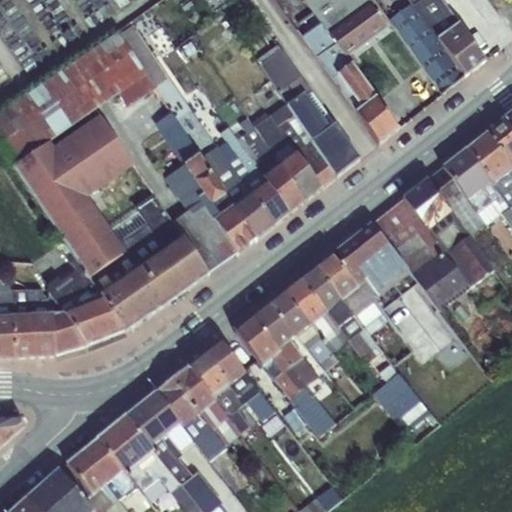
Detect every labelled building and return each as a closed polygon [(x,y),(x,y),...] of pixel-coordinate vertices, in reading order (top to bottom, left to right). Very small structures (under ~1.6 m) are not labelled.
[(337,75),(351,65),(347,58),(330,34),(350,20),(349,18),(369,4),(366,0),(347,0),(331,12),(322,0),(315,0),(308,5),(319,19),(322,23),(303,37),(357,114),(362,110),(337,75)] [(304,0),(308,5),(315,0),(322,0),(331,12),(347,0),(366,0),(369,4),(386,28),(391,26),(372,0),(304,0)] [(372,0),(391,26),(441,95),(464,77),(438,40),(408,0),(372,0)] [(408,0),(438,40),(460,25),(440,0),(408,0)] [(330,34),(347,58),(386,28),(369,4),(349,18),(350,20),(330,34)] [(136,21),(142,30),(156,21),(150,12),(136,21)] [(215,19),(218,22),(224,31),(223,31),(229,40),(238,34),(224,14),(215,19)] [(201,34),(207,42),(223,31),(224,31),(218,22),(201,34)] [(438,40),(464,77),(485,61),(460,25),(438,40)] [(118,35),(144,74),(154,89),(167,81),(131,27),(118,35)] [(0,114),(0,151),(12,169),(39,150),(118,95),(126,108),(154,89),(144,74),(118,35),(116,33),(0,114)] [(254,62),(269,80),(291,64),(277,44),(254,62)] [(279,93),(288,107),(302,97),(304,98),(310,93),(301,79),(291,64),(269,80),(279,93)] [(362,110),(375,99),(351,65),(337,75),(362,110)] [(302,97),(288,107),(310,140),(312,143),(330,130),(319,115),(316,116),(304,98),(302,97)] [(357,114),(379,145),(399,130),(375,99),(362,110),(357,114)] [(305,144),(310,140),(288,107),(269,118),(276,127),(287,120),(305,144)] [(255,167),(263,179),(278,167),(279,166),(270,155),(271,154),(255,129),(253,130),(244,116),(231,125),(244,144),(245,143),(260,163),(255,167)] [(270,155),(279,166),(296,153),(321,189),(336,178),(312,143),(310,140),(305,144),(287,120),(276,127),(269,118),(255,129),(271,154),(270,155)] [(511,131),(504,119),(486,133),(487,135),(511,167),(511,165),(511,131)] [(102,120),(53,154),(87,197),(135,167),(102,120)] [(161,128),(168,139),(181,130),(175,120),(161,128)] [(312,143),(336,178),(359,161),(335,127),(330,130),(312,143)] [(225,143),(218,148),(249,195),(266,182),(263,179),(255,167),(229,129),(220,135),(225,143)] [(168,139),(185,166),(199,156),(181,130),(168,139)] [(487,135),(466,151),(490,184),(490,185),(492,184),(511,168),(511,167),(487,135)] [(201,204),(213,221),(233,207),(248,196),(249,195),(218,148),(217,147),(200,158),(209,173),(213,175),(226,194),(210,205),(206,200),(201,204)] [(12,169),(73,258),(99,297),(142,268),(129,250),(114,261),(39,150),(12,169)] [(466,201),(468,200),(490,184),(466,151),(443,168),(466,201)] [(278,167),(303,203),(321,189),(296,153),(279,166),(278,167)] [(194,182),(206,200),(210,205),(226,194),(213,175),(209,173),(200,158),(199,156),(185,166),(194,181),(194,182)] [(183,240),(208,275),(237,255),(213,221),(201,204),(206,200),(194,182),(194,181),(185,166),(164,180),(187,213),(172,223),(183,240)] [(266,182),(288,214),(303,203),(278,167),(263,179),(266,182)] [(469,237),(486,225),(468,200),(466,201),(443,168),(428,181),(452,214),(469,237)] [(510,209),(511,207),(511,168),(492,184),(509,208),(510,209)] [(403,200),(428,233),(452,214),(428,181),(403,200)] [(248,196),(272,227),(288,214),(266,182),(249,195),(248,196)] [(486,226),(501,214),(509,208),(492,184),(490,185),(490,184),(468,200),(486,225),(486,226)] [(165,253),(183,240),(172,223),(153,195),(134,208),(165,253)] [(248,196),(233,207),(255,240),(272,227),(248,196)] [(410,275),(418,285),(439,312),(469,288),(428,233),(403,200),(371,225),(410,275)] [(213,221),(237,255),(255,240),(233,207),(213,221)] [(511,207),(510,209),(509,208),(501,214),(511,228),(511,207)] [(452,214),(428,233),(469,288),(494,271),(469,237),(452,214)] [(371,225),(332,256),(357,290),(365,284),(378,300),(410,275),(371,225)] [(101,300),(124,334),(208,275),(183,240),(165,253),(142,268),(99,297),(101,300)] [(341,303),(357,290),(332,256),(315,269),(341,303)] [(50,296),(64,316),(101,300),(99,297),(73,258),(68,261),(75,273),(60,283),(57,280),(47,287),(49,290),(47,291),(50,296)] [(315,269),(300,281),(326,314),(327,313),(341,303),(315,269)] [(0,318),(13,318),(11,292),(0,274),(0,318)] [(373,303),(381,313),(418,285),(410,275),(378,300),(373,303)] [(283,294),(310,326),(326,314),(300,281),(283,294)] [(373,303),(378,300),(365,284),(357,290),(341,303),(353,317),(354,318),(373,303)] [(13,318),(33,317),(35,317),(30,301),(26,291),(11,292),(13,318)] [(268,305),(295,338),(296,337),(310,326),(283,294),(268,305)] [(30,301),(35,317),(53,316),(64,316),(50,296),(45,301),(30,301)] [(53,316),(55,359),(124,334),(101,300),(64,316),(53,316)] [(341,303),(327,313),(338,329),(353,317),(341,303)] [(373,303),(354,318),(364,330),(369,335),(387,321),(381,313),(373,303)] [(290,342),(295,338),(268,305),(252,318),(278,351),(290,342)] [(310,326),(326,348),(333,357),(343,350),(356,366),(362,360),(338,329),(327,313),(326,314),(310,326)] [(34,349),(35,360),(55,359),(53,316),(35,317),(33,317),(34,349)] [(16,360),(35,360),(34,349),(33,317),(13,318),(16,360)] [(353,317),(338,329),(362,360),(366,365),(376,358),(358,335),(364,330),(354,318),(353,317)] [(0,361),(16,360),(13,318),(0,318),(0,361)] [(234,332),(261,367),(267,363),(279,353),(278,351),(252,318),(234,332)] [(310,326),(296,337),(307,350),(320,342),(310,326)] [(279,353),(290,368),(303,359),(290,342),(278,351),(279,353)] [(221,343),(205,356),(229,387),(245,375),(221,343)] [(333,357),(326,348),(313,359),(325,373),(338,362),(333,357)] [(290,368),(279,353),(267,363),(278,377),(290,368)] [(205,356),(188,369),(212,399),(229,387),(205,356)] [(303,359),(290,368),(278,377),(274,380),(319,438),(336,425),(314,398),(312,399),(305,389),(319,378),(305,357),(303,359)] [(188,369),(172,381),(198,417),(200,415),(215,403),(212,399),(188,369)] [(399,372),(371,394),(403,436),(433,415),(399,372)] [(260,393),(245,375),(229,387),(243,405),(247,403),(260,393)] [(156,393),(179,425),(182,428),(198,417),(172,381),(156,393)] [(229,387),(212,399),(215,403),(235,428),(240,434),(249,427),(236,410),(243,405),(229,387)] [(156,393),(126,417),(152,448),(166,437),(179,425),(156,393)] [(260,393),(247,403),(262,422),(275,412),(260,393)] [(215,403),(200,415),(220,440),(235,428),(215,403)] [(198,417),(182,428),(194,442),(209,463),(227,449),(220,440),(200,415),(198,417)] [(0,447),(24,426),(20,417),(0,418),(0,447)] [(155,451),(152,448),(126,417),(98,441),(123,472),(125,475),(126,474),(154,452),(155,451)] [(166,437),(152,448),(155,451),(154,452),(196,504),(202,511),(219,511),(192,478),(189,480),(171,458),(175,455),(171,450),(175,447),(166,437)] [(80,455),(106,486),(123,472),(98,441),(80,455)] [(154,452),(126,474),(137,487),(142,494),(159,481),(171,495),(185,511),(187,511),(196,504),(154,452)] [(68,465),(93,496),(106,486),(80,455),(68,465)] [(217,470),(233,497),(246,490),(231,462),(217,470)] [(68,465),(26,499),(37,511),(94,511),(85,502),(93,496),(68,465)] [(137,487),(126,474),(125,475),(123,472),(106,486),(117,502),(124,496),(125,497),(137,487)] [(125,511),(117,502),(106,486),(93,496),(85,502),(94,511),(125,511)] [(120,501),(127,511),(145,511),(147,511),(134,492),(120,501)] [(12,511),(37,511),(26,499),(12,511)] [(315,500),(299,511),(324,511),(325,511),(315,500)]
